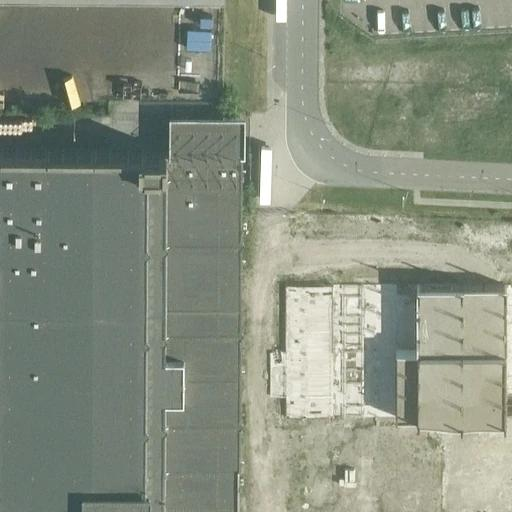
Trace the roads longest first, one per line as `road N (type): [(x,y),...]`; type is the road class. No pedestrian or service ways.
road 1 (unclassified): [(511,180),(350,169),(324,155),(308,130)]
road 2 (unclassified): [(303,0),(308,130)]
